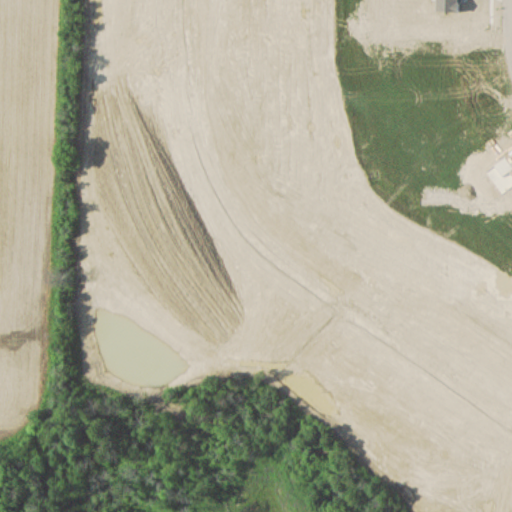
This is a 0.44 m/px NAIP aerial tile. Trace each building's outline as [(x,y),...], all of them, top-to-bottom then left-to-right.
[(156,246),(186,232),(172,218),(167,215),(177,208),(161,189),(147,197),(149,203),(134,213),(156,246)] [(358,221),(377,234),(369,246),(361,240),(354,253),(340,240),(358,221)] [(193,248),(177,270),(208,295),(224,274),(193,248)] [(401,248),(430,267),(417,279),(407,271),(405,276),(389,266),(401,248)] [(444,292),(460,300),(447,317),(436,307),(444,292)] [(228,323),(236,309),(229,306),(240,293),(273,313),(254,341),(228,323)] [(488,310),(475,329),(510,357),(511,353),(511,341),(504,336),(511,324),(488,310)] [(430,464),(455,480),(463,467),(451,461),(460,450),(453,445),(457,439),(448,435),(430,464)] [(476,490),(502,506),(510,493),(511,495),(511,477),(507,474),(502,480),(488,474),(476,490)]
